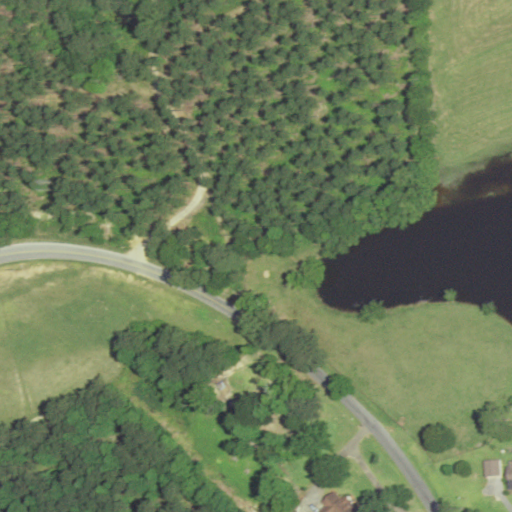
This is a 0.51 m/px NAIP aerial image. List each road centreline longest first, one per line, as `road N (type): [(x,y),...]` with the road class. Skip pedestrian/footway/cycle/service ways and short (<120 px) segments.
road 1 (residential): [(0,257),(77,254),(127,264),(247,321),(375,432),(432,511)]
road 2 (residential): [(127,264),(199,197),(200,171),(139,53),(140,0)]
